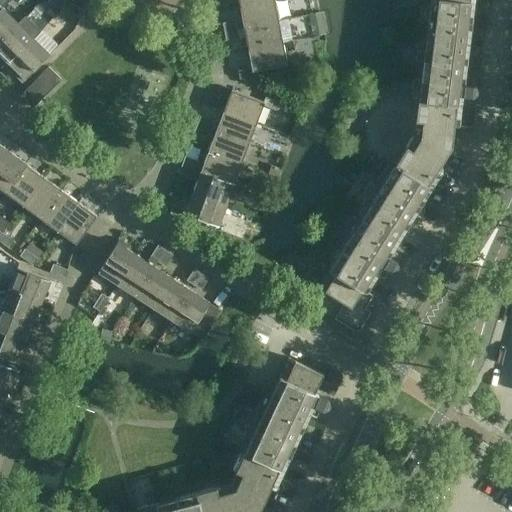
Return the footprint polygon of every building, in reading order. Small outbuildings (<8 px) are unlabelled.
[(273,0),(240,7),(244,28),(279,21),(274,0),(273,0)] [(430,0),(418,99),(415,129),(414,135),(319,287),(325,291),(315,307),(353,330),(357,331),(361,328),(371,312),(365,308),(373,295),(363,289),(373,272),(383,279),(389,270),(390,271),(392,272),(393,272),(394,272),(395,271),(396,271),(397,269),(398,268),(398,267),(398,266),(398,265),(398,264),(397,263),(396,262),(396,261),(384,254),(451,148),(453,134),(454,126),(467,127),(471,126),(473,122),(475,106),(469,105),(470,96),(472,97),(473,96),(475,96),(476,95),(476,94),(477,93),(477,92),(477,90),(477,89),(476,88),(475,87),(474,86),(473,85),(472,85),(459,84),(469,0),(430,0)] [(81,18),(85,11),(71,3),(67,10),(81,18)] [(0,41),(18,23),(3,8),(0,11),(0,41)] [(18,23),(0,41),(0,55),(9,64),(34,39),(41,32),(26,16),(18,23)] [(279,21),(244,28),(248,49),(283,42),(292,41),(287,19),(279,21)] [(224,32),(238,29),(236,20),(222,23),(224,32)] [(238,29),(224,32),(226,41),(240,38),(238,29)] [(15,76),(22,83),(26,79),(50,55),(34,39),(9,64),(18,73),(15,76)] [(287,65),(283,42),(248,49),(252,68),(238,70),(239,80),(254,77),(253,71),(287,65)] [(33,108),(43,98),(61,79),(49,67),(20,95),(33,108)] [(223,111),(256,124),(263,106),(276,111),(280,102),(265,97),(263,102),(231,90),(223,111)] [(249,144),(256,124),(223,111),(216,131),(249,144)] [(197,124),(210,129),(213,121),(200,116),(197,124)] [(210,129),(197,124),(194,133),(207,138),(210,129)] [(216,131),(208,152),(241,164),(249,144),(216,131)] [(0,163),(9,152),(0,145),(0,163)] [(9,152),(0,163),(0,189),(5,193),(26,164),(9,152)] [(208,152),(201,172),(234,184),(241,164),(208,152)] [(182,165),(195,170),(198,161),(185,156),(182,165)] [(26,164),(5,193),(23,206),(44,177),(26,164)] [(195,170),(182,165),(179,173),(192,178),(195,170)] [(272,166),(269,174),(278,177),(281,169),(272,166)] [(226,204),(234,184),(201,172),(193,192),(226,204)] [(61,190),(44,177),(23,206),(40,218),(61,190)] [(61,190),(40,218),(58,231),(79,203),(61,190)] [(218,226),(226,204),(193,192),(186,210),(173,205),(173,206),(170,214),(184,219),(186,214),(218,226)] [(79,203),(58,231),(76,245),(97,216),(79,203)] [(2,233),(0,235),(0,241),(10,249),(15,242),(2,233)] [(117,285),(136,255),(117,243),(98,272),(117,285)] [(158,262),(165,250),(158,245),(150,257),(158,262)] [(37,258),(24,249),(19,256),(33,265),(37,258)] [(165,250),(158,262),(165,267),(173,255),(165,250)] [(154,267),(136,255),(117,285),(135,297),(154,267)] [(68,270),(53,264),(50,272),(65,278),(68,270)] [(9,288),(42,301),(50,280),(17,267),(9,288)] [(173,279),(154,267),(135,297),(153,308),(173,279)] [(194,285),(202,274),(194,269),(186,281),(194,285)] [(202,274),(194,285),(201,290),(209,279),(202,274)] [(191,290),(173,279),(153,308),(171,320),(191,290)] [(34,321),(42,301),(9,288),(5,299),(0,296),(0,308),(1,308),(34,321)] [(191,290),(171,320),(190,332),(210,303),(191,290)] [(93,307),(100,312),(108,298),(101,294),(93,307)] [(0,331),(26,341),(34,321),(1,308),(0,311),(0,331)] [(26,341),(0,331),(0,355),(18,363),(26,341)] [(136,509),(136,511),(259,511),(305,412),(316,417),(321,408),(321,409),(323,409),(324,409),(326,409),(327,409),(328,408),(328,407),(329,406),(330,405),(330,403),(329,402),(329,401),(328,400),(327,399),(315,393),(323,374),(288,357),(230,483),(136,509)] [(0,386),(8,390),(16,368),(0,362),(0,386)] [(334,395),(338,388),(342,379),(342,377),(342,375),(342,373),(340,372),(339,371),(332,368),(322,389),(334,395)] [(312,456),(298,450),(294,458),(308,465),(312,456)] [(297,487),(283,481),(279,489),(293,496),(297,487)]
